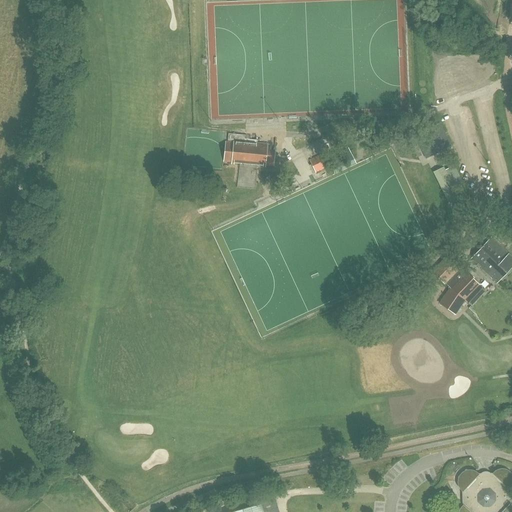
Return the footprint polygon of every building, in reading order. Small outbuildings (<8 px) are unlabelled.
[(426,159),(451,146),(440,123),(414,135),(426,159)] [(226,142),(224,160),(232,160),(232,162),(243,163),(255,164),(265,165),(274,166),(276,146),(274,146),(274,149),(270,149),(271,145),(267,145),(256,144),(234,142),(234,143),(226,142)] [(349,148),(326,160),(333,173),(356,162),(349,148)] [(316,172),(326,167),(320,155),(310,160),(316,172)] [(443,167),(434,171),(450,203),(459,199),(443,167)] [(471,230),(477,224),(470,218),(464,224),(471,230)] [(491,237),(471,258),(484,271),(504,250),(491,237)] [(511,266),(511,257),(504,250),(484,271),(497,283),(511,266)] [(478,284),(463,269),(460,267),(458,269),(446,257),(432,271),(445,283),(451,289),(446,296),(460,306),(464,299),(478,284)] [(471,305),(485,291),(479,285),(465,300),(471,305)] [(511,505),(511,490),(511,487),(511,475),(511,476),(510,474),(508,472),(506,471),(504,470),(501,470),(499,471),(496,472),(494,473),(494,474),(478,474),(476,473),(474,472),(471,471),(469,471),(466,472),(464,473),(462,474),(461,476),(459,479),(459,481),(459,484),(459,486),(460,488),(462,490),(462,491),(463,507),(461,509),(460,511),(459,511),(511,511),(511,506),(511,505)] [(231,511),(279,511),(276,499),(263,503),(253,506),(243,509),(231,511)]
